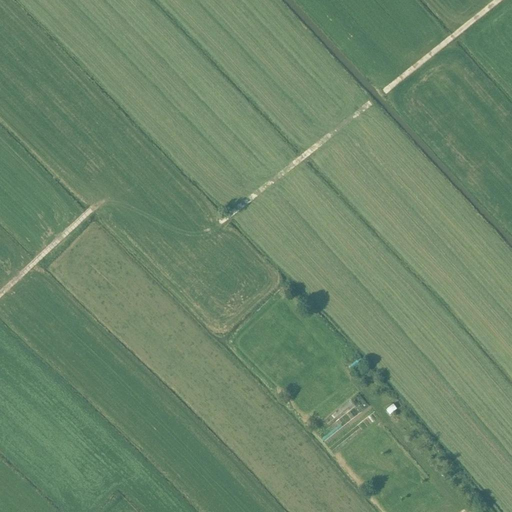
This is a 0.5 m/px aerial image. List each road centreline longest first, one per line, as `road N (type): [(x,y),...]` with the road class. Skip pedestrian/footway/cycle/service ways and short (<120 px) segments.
road 1 (unclassified): [(222,214),(488,0)]
road 2 (track): [(467,511),(304,325)]
